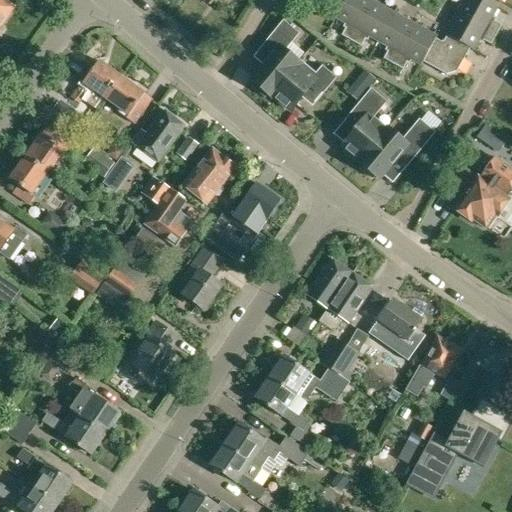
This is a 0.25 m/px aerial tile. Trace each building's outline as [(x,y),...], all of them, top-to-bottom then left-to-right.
[(0,0),(0,35),(4,29),(2,24),(13,9),(0,0)] [(341,35),(350,41),(371,0),(370,0),(344,0),(335,18),(347,24),(341,35)] [(378,41),(393,13),(371,0),(350,41),(360,46),(366,35),(378,41)] [(463,0),(456,13),(495,35),(501,25),(490,19),(497,7),(485,0),(463,0)] [(413,24),(393,13),(378,41),(389,47),(383,58),(392,64),(413,24)] [(469,49),(472,51),(479,38),(490,45),(495,35),(456,13),(444,35),(445,35),(469,49)] [(255,84),(253,87),(264,97),(267,94),(271,97),(272,95),(298,62),(285,51),(300,34),(283,20),(256,52),(267,61),(251,81),(255,84)] [(421,65),(422,62),(435,39),(436,37),(413,24),(392,64),(402,69),(408,58),(421,65)] [(422,62),(444,74),(456,71),(469,49),(445,35),(442,41),(441,40),(440,42),(435,39),(422,62)] [(298,62),(272,95),(290,111),(305,93),(316,102),(336,78),(322,66),(316,73),(300,60),(298,62)] [(92,90),(105,99),(121,78),(98,61),(82,82),(81,81),(69,98),(79,104),(87,92),(90,93),(92,90)] [(375,80),(364,70),(346,92),(357,101),(375,80)] [(117,112),(134,124),(145,108),(137,102),(143,94),(121,78),(105,99),(119,109),(117,112)] [(343,152),(355,162),(357,159),(360,161),(358,163),(359,163),(387,129),(385,130),(372,120),(387,103),(371,89),(345,119),(356,128),(341,146),(345,149),(343,152)] [(57,120),(78,135),(89,120),(75,110),(67,105),(59,99),(50,114),(57,120)] [(148,162),(151,158),(157,162),(185,125),(164,110),(146,133),(140,129),(130,142),(143,152),(140,156),(148,162)] [(437,131),(445,123),(434,110),(425,118),(437,131)] [(401,141),(387,129),(359,163),(362,166),(360,169),(371,179),(374,176),(378,179),(394,160),(405,169),(435,133),(419,120),(401,141)] [(28,152),(50,168),(57,159),(60,161),(72,144),(47,126),(42,133),(41,133),(28,152)] [(472,218),(484,226),(494,213),(496,214),(507,199),(505,198),(511,187),(511,150),(481,128),(465,153),(486,168),(479,179),(477,178),(455,209),(470,220),(472,218)] [(119,157),(124,150),(114,143),(107,153),(117,160),(119,157)] [(104,178),(108,174),(115,163),(94,148),(82,163),(104,178)] [(179,189),(201,207),(204,203),(207,205),(215,195),(218,195),(223,190),(221,186),(236,168),(234,165),(234,163),(226,156),(224,157),(212,148),(179,189)] [(12,193),(29,205),(35,197),(31,194),(50,168),(28,152),(9,179),(17,185),(12,193)] [(108,174),(118,181),(130,164),(119,157),(117,160),(115,163),(108,174)] [(140,193),(156,205),(168,188),(152,176),(140,193)] [(231,218),(245,229),(255,214),(266,221),(280,200),(255,183),(241,204),(231,218)] [(142,225),(174,248),(193,221),(180,212),(186,200),(168,188),(156,205),(142,225)] [(38,225),(58,239),(67,226),(48,211),(38,225)] [(0,221),(0,253),(9,260),(21,243),(27,234),(15,225),(12,230),(0,221)] [(132,243),(155,259),(165,245),(142,228),(132,243)] [(245,251),(211,228),(203,239),(237,262),(245,251)] [(182,294),(204,310),(221,286),(211,279),(224,261),(203,246),(180,279),(189,285),(182,294)] [(95,296),(119,312),(146,273),(122,256),(95,296)] [(68,279),(92,295),(107,273),(83,257),(68,279)] [(306,295),(327,309),(352,273),(331,259),(306,295)] [(352,273),(327,309),(318,322),(333,331),(341,319),(348,323),(373,287),(352,273)] [(22,292),(0,275),(0,293),(16,299),(22,292)] [(389,344),(399,351),(405,350),(408,346),(407,340),(421,321),(391,300),(378,319),(377,319),(370,330),(364,340),(373,345),(379,337),(389,344)] [(303,315),(295,327),(307,336),(316,323),(303,315)] [(59,339),(68,327),(57,319),(48,331),(59,339)] [(128,368),(152,385),(173,354),(169,351),(179,337),(155,320),(144,336),(148,339),(128,368)] [(314,361),(329,371),(330,370),(345,346),(331,336),(314,361)] [(437,338),(407,390),(415,395),(421,385),(424,386),(433,371),(444,377),(459,350),(456,349),(456,345),(452,343),(448,344),(437,338)] [(342,378),(343,378),(348,370),(358,353),(346,346),(345,346),(330,370),(342,378)] [(50,360),(71,374),(78,364),(57,349),(50,360)] [(269,377),(306,401),(314,388),(328,397),(335,402),(339,396),(349,382),(343,378),(342,378),(330,370),(329,371),(322,381),(319,380),(309,374),(283,356),(269,377)] [(49,363),(40,376),(50,382),(59,369),(49,363)] [(354,374),(348,370),(343,378),(349,382),(354,374)] [(295,427),(304,433),(311,423),(297,414),(306,401),(269,377),(255,398),(281,416),(290,422),(295,427)] [(78,397),(71,408),(106,432),(119,412),(93,395),(95,392),(76,379),(68,386),(78,397)] [(472,417),(482,399),(480,398),(467,423),(459,418),(445,444),(438,440),(435,447),(429,444),(434,434),(433,434),(405,485),(433,500),(457,454),(482,468),(497,441),(501,443),(511,422),(511,415),(502,410),(492,428),(472,417)] [(106,432),(71,408),(56,430),(65,436),(65,437),(91,455),(106,432)] [(8,419),(29,433),(36,423),(15,409),(8,419)] [(1,430),(22,444),(29,433),(8,419),(1,430)] [(414,467),(427,442),(426,440),(432,427),(422,422),(415,434),(411,433),(397,459),(414,467)] [(224,444),(261,469),(268,457),(273,460),(279,453),(299,467),(303,461),(318,471),(323,463),(308,453),(285,437),(279,446),(266,437),(264,440),(238,423),(224,444)] [(245,489),(259,499),(265,490),(253,482),(261,469),(224,444),(209,465),(235,483),(245,489)] [(21,478),(58,503),(72,482),(46,465),(45,466),(35,458),(35,457),(23,448),(16,457),(29,466),(21,478)] [(331,484),(343,491),(350,481),(338,473),(331,484)] [(0,496),(23,511),(52,511),(58,503),(21,478),(12,491),(0,482),(0,496)] [(380,486),(373,482),(368,489),(375,494),(380,486)] [(178,511),(179,511),(236,511),(220,501),(217,506),(193,490),(178,511)]
